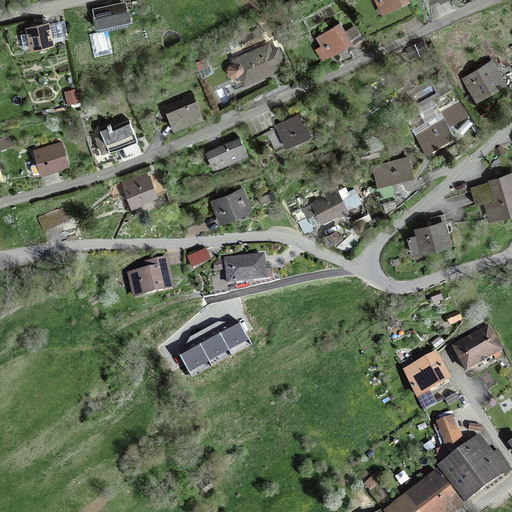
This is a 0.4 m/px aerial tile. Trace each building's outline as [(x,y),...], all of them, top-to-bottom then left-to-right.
[(404,0),(372,0),(379,15),(406,2),(404,0)] [(102,10),(107,30),(124,26),(119,6),(102,10)] [(107,30),(102,10),(85,14),(90,34),(107,30)] [(46,24),(22,28),(26,51),(51,46),(46,24)] [(337,24),(314,39),(318,47),(312,50),(319,61),(349,43),(347,40),(357,34),(352,27),(343,33),(337,24)] [(267,45),(230,61),(232,65),(227,67),(225,71),(226,76),(230,79),(237,77),(241,86),(277,71),(276,67),(283,63),(276,47),(270,50),(267,45)] [(490,61),(458,79),(472,103),(503,84),(490,61)] [(190,96),(161,108),(171,132),(200,120),(190,96)] [(297,114),(271,127),(282,149),(308,137),(297,114)] [(441,119),(412,136),(423,154),(451,137),(441,119)] [(132,123),(102,134),(108,149),(138,138),(132,123)] [(236,139),(202,154),(209,172),(244,157),(236,139)] [(59,144),(31,152),(38,177),(67,169),(59,144)] [(407,158),(369,168),(374,189),(412,180),(407,158)] [(145,174),(119,184),(128,209),(155,199),(145,174)] [(511,174),(469,188),(474,206),(481,204),(486,221),(511,212),(511,174)] [(239,189),(207,202),(217,225),(249,212),(239,189)] [(322,197),(308,205),(318,224),(345,210),(333,189),(321,195),(322,197)] [(442,222),(411,230),(418,254),(448,246),(442,222)] [(260,256),(222,259),(224,285),(262,282),(260,256)] [(141,272),(125,275),(131,300),(171,292),(164,259),(140,264),(141,272)] [(252,345),(238,320),(178,353),(192,378),(252,345)] [(487,329),(450,349),(463,374),(500,354),(487,329)] [(434,356),(403,372),(417,399),(448,383),(434,356)] [(453,417),(435,424),(445,450),(463,443),(453,417)] [(479,437),(436,468),(464,505),(510,472),(496,452),(492,455),(479,437)] [(385,511),(459,511),(463,510),(435,473),(385,511)]
